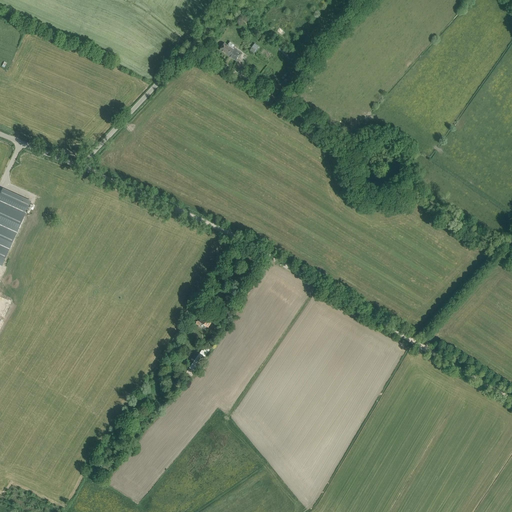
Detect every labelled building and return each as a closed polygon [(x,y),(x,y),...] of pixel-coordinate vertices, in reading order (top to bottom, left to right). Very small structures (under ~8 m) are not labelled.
[(237,62),(242,54),(234,49),(234,50),(225,44),(220,50),(237,62)] [(279,88),(271,81),(267,86),(276,93),(279,88)] [(3,189),(0,195),(0,266),(2,267),(32,202),(3,189)] [(195,324),(199,326),(201,323),(208,328),(212,321),(203,314),(207,307),(204,305),(198,312),(202,318),(199,322),(198,321),(195,324)] [(209,350),(205,347),(203,351),(201,350),(189,368),(194,371),(206,354),(209,350)]
